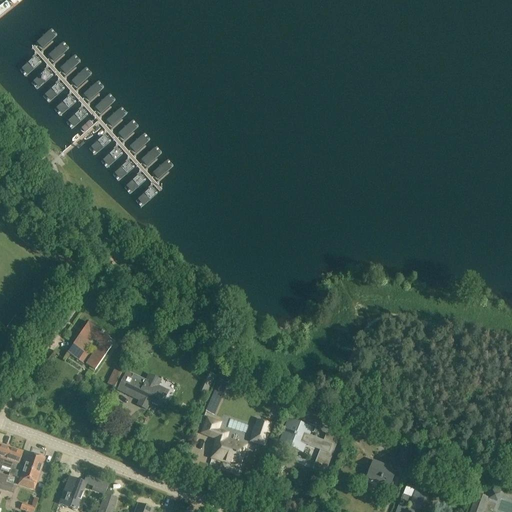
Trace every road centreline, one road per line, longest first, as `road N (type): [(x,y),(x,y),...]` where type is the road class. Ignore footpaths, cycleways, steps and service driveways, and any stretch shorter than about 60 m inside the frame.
road 1 (unclassified): [(243,511),(0,420)]
road 2 (track): [(87,290),(1,421)]
